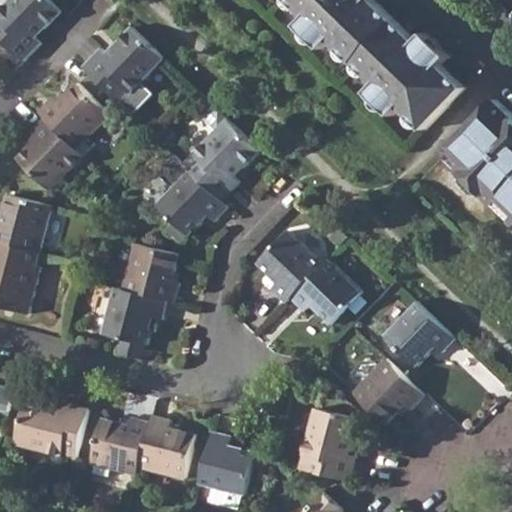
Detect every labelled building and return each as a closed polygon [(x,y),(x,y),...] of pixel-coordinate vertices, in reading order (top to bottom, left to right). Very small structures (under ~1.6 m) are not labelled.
[(9,0),(0,10),(0,31),(28,58),(46,39),(40,33),(64,8),(55,0),(9,0)] [(294,0),(311,16),(302,25),(326,50),(334,40),(381,83),(371,92),(395,115),(404,106),(428,129),(468,89),(444,66),(453,57),(429,33),(420,44),(375,0),(294,0)] [(87,67),(117,96),(127,86),(135,94),(170,58),(137,26),(111,53),(105,48),(87,67)] [(49,115),(85,150),(118,117),(81,80),(62,98),(59,95),(44,110),(49,115)] [(126,104),(135,94),(127,86),(117,96),(126,104)] [(511,108),(502,98),(449,152),(511,212),(511,108)] [(194,169),(225,200),(244,182),(237,174),(263,148),(215,101),(205,113),(221,128),(187,163),(194,169)] [(24,154),(56,186),(88,152),(85,150),(49,115),(36,130),(42,136),(24,154)] [(225,200),(194,169),(161,202),(194,233),(213,214),(219,220),(233,207),(225,200)] [(0,239),(43,250),(55,205),(10,194),(3,220),(0,219),(0,239)] [(297,296),(328,263),(294,230),(262,263),(283,281),(276,288),(291,301),(297,296)] [(0,303),(31,312),(43,266),(39,264),(43,250),(0,239),(0,303)] [(138,244),(127,287),(171,298),(179,301),(184,281),(177,278),(183,255),(138,244)] [(328,263),(297,296),(311,309),(318,304),(337,322),(367,291),(333,258),(328,263)] [(108,331),(126,336),(150,342),(158,316),(165,318),(171,298),(127,287),(120,285),(108,331)] [(385,332),(418,363),(437,346),(443,351),(458,336),(418,298),(385,332)] [(147,357),(150,342),(126,336),(123,351),(147,357)] [(356,392),(389,424),(408,404),(412,408),(426,395),(389,359),(356,392)] [(21,442),(80,457),(93,405),(68,399),(66,407),(31,399),(21,442)] [(154,420),(143,466),(191,478),(202,432),(175,425),(177,419),(156,414),(154,420)] [(143,466),(154,420),(135,415),(133,424),(106,417),(95,461),(141,472),(143,466)] [(314,420),(306,452),(317,455),(313,470),(351,479),(353,479),(359,455),(352,453),(357,431),(314,420)] [(246,491),(250,492),(261,448),(234,441),(236,434),(217,429),(204,481),(219,484),(215,498),(243,504),(246,491)] [(303,467),(313,470),(317,455),(306,452),(303,467)] [(310,511),(364,511),(363,510),(360,511),(355,511),(331,490),(310,511)]
